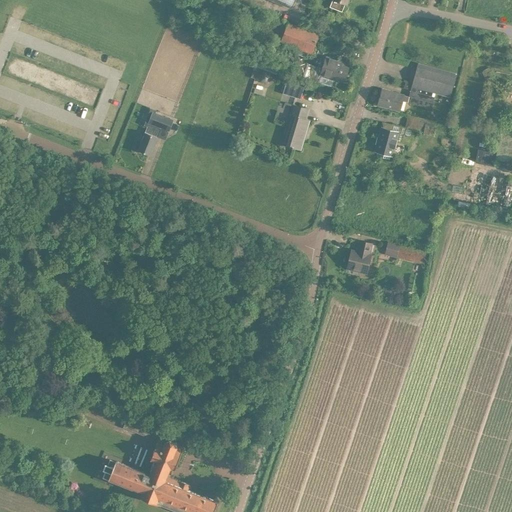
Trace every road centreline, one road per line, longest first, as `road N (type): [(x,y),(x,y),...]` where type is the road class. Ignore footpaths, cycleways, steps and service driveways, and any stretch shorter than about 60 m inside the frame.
road 1 (unclassified): [(317,250),(0,129)]
road 2 (unclassified): [(238,511),(305,318),(317,250)]
road 3 (unclassified): [(317,250),(389,5)]
road 4 (unclassified): [(511,28),(389,5)]
